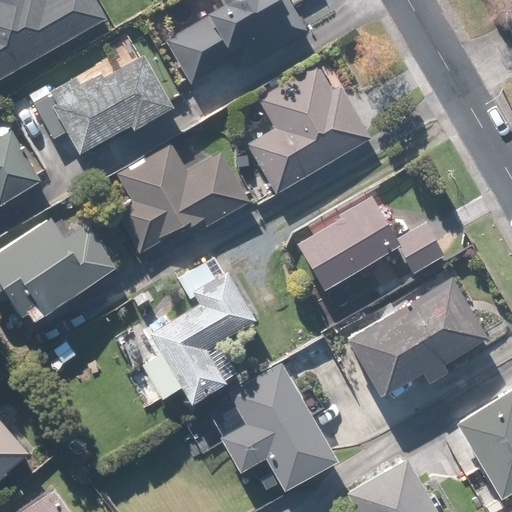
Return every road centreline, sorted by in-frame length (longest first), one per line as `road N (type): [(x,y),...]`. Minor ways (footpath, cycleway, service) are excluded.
road 1 (unknown): [(511,369),(277,511)]
road 2 (unknown): [(459,90),(226,233)]
road 3 (residential): [(407,0),(511,181)]
